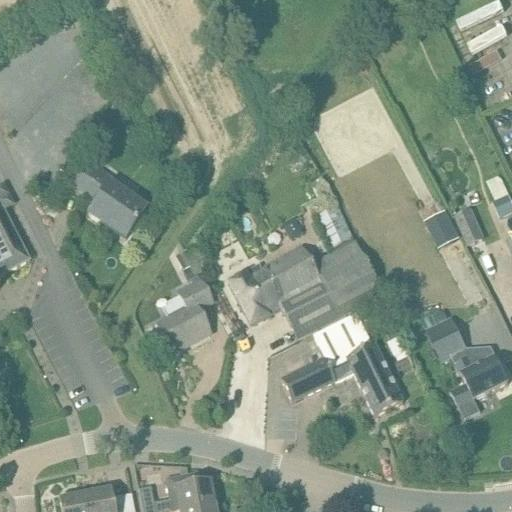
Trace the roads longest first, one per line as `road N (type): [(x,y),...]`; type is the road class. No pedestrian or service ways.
road 1 (tertiary): [(325,480),(172,442),(80,445),(19,462)]
road 2 (tertiary): [(511,503),(473,509),(371,499),(325,480)]
